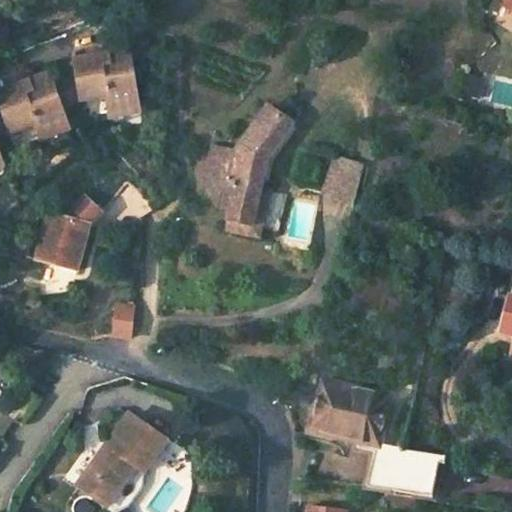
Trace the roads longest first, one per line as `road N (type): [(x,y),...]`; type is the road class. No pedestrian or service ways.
road 1 (residential): [(265,511),(264,439),(247,408),(102,358)]
road 2 (residential): [(0,488),(102,358)]
